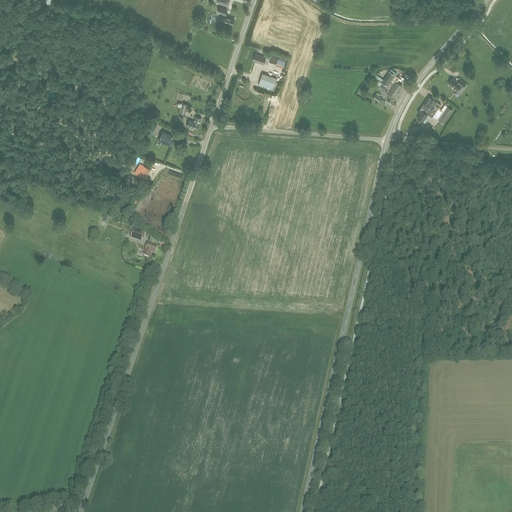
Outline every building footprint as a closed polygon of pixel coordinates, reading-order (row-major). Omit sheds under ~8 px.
[(53,8),(59,0),(51,0),(48,5),(53,8)] [(225,15),(227,10),(219,7),(217,13),(222,15),(225,16),(225,15)] [(220,21),(224,23),(232,26),(235,19),(227,16),(227,15),(225,15),(225,16),(222,15),(220,21)] [(263,64),(266,57),(255,54),(253,61),(263,64)] [(277,54),(275,64),(283,66),(284,59),(278,58),(279,55),(277,54)] [(396,81),(398,77),(389,71),(384,80),(376,75),(375,77),(382,82),(382,83),(380,86),(385,89),(383,91),(386,93),(387,92),(394,97),(402,86),(396,81)] [(273,89),(277,78),(262,73),(258,84),(273,89)] [(458,82),(453,78),(448,84),(457,90),(456,91),(460,95),(468,85),(460,79),(458,82)] [(381,95),(377,92),(376,94),(376,93),(373,98),(379,102),(382,98),(380,96),(381,95)] [(432,117),(441,104),(429,96),(420,109),(422,111),(417,118),(423,122),(428,114),(432,117)] [(180,113),(185,115),(188,104),(183,102),(180,113)] [(443,123),(452,110),(447,106),(438,120),(443,123)] [(196,116),(194,121),(189,120),(187,126),(190,127),(190,128),(193,129),(193,128),(197,130),(199,123),(200,122),(201,122),(202,119),(201,119),(201,118),(196,116)] [(151,121),(146,131),(153,134),(158,124),(151,121)] [(171,146),(175,137),(163,132),(159,140),(171,146)] [(125,161),(128,163),(133,154),(129,153),(129,152),(124,150),(122,149),(119,155),(121,156),(120,158),(121,158),(120,159),(124,162),(125,161)] [(150,170),(140,163),(134,172),(137,174),(144,179),(150,170)] [(108,224),(111,217),(106,215),(103,221),(108,224)] [(140,231),(133,229),(131,237),(142,241),(143,238),(144,233),(140,231)] [(148,242),(145,250),(144,255),(150,257),(151,253),(155,254),(158,246),(148,242)]
